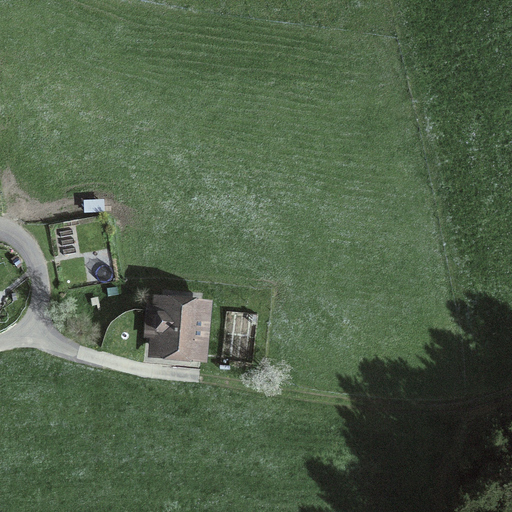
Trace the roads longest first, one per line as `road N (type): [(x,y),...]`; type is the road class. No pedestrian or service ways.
road 1 (track): [(511,392),(450,406),(373,404),(197,374)]
road 2 (track): [(0,340),(33,335),(197,374)]
road 3 (track): [(33,335),(40,265),(24,238),(0,224)]
